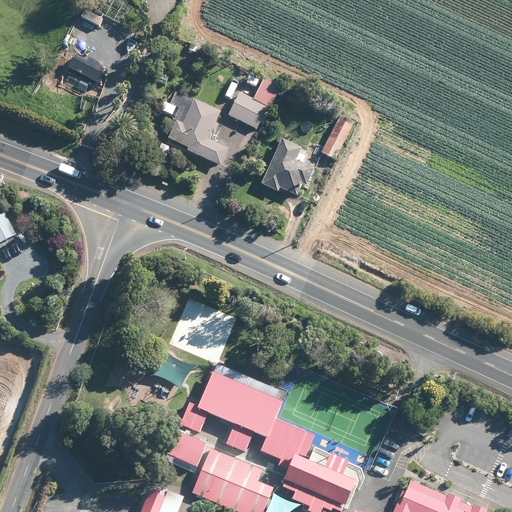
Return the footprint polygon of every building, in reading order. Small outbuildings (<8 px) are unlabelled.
[(280,89),(265,80),(253,102),(241,95),(229,116),(257,131),(280,89)] [(174,130),(169,141),(188,150),(187,152),(215,165),(223,148),(209,141),(221,114),(195,103),(176,94),(170,106),(165,104),(161,113),(169,116),(165,125),(174,130)] [(340,114),(318,156),(337,166),(359,124),(340,114)] [(301,151),(281,143),(263,187),(289,198),(293,188),(304,192),(313,169),(296,162),(301,151)] [(193,368),(166,354),(155,376),(182,390),(193,368)] [(278,406),(213,380),(198,416),(263,443),(278,406)] [(208,421),(189,414),(181,433),(200,441),(208,421)] [(308,437),(275,424),(259,463),(292,476),(308,437)] [(253,440),(233,432),(225,452),(245,460),(253,440)] [(210,452),(176,439),(165,464),(200,478),(210,452)] [(349,511),(359,488),(298,463),(287,490),(341,511),(349,511)] [(470,511),(471,511),(407,485),(395,511),(470,511)] [(246,511),(200,494),(194,508),(203,511),(246,511)] [(164,511),(169,502),(152,495),(145,511),(164,511)]
